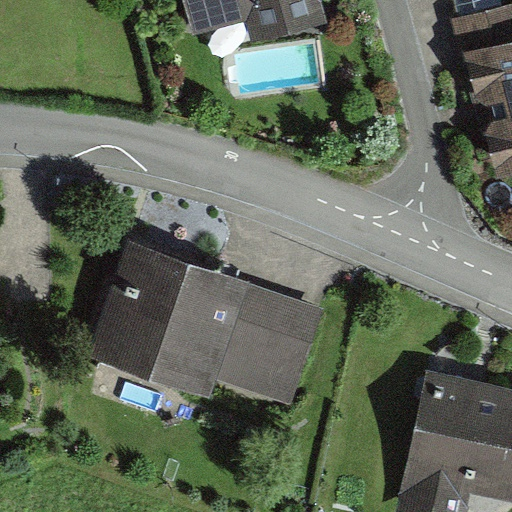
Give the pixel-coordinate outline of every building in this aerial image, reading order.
[(259,29),(321,12),(317,0),(189,0),(197,28),(254,13),(259,29)] [(511,31),(505,5),(455,18),(495,169),(511,164),(511,31)] [(0,384),(11,385),(10,340),(7,219),(0,219),(0,384)] [(289,421),(324,322),(244,294),(247,284),(128,241),(84,363),(206,406),(210,393),(289,421)] [(481,511),(484,499),(511,503),(511,390),(436,376),(409,511),(481,511)]
